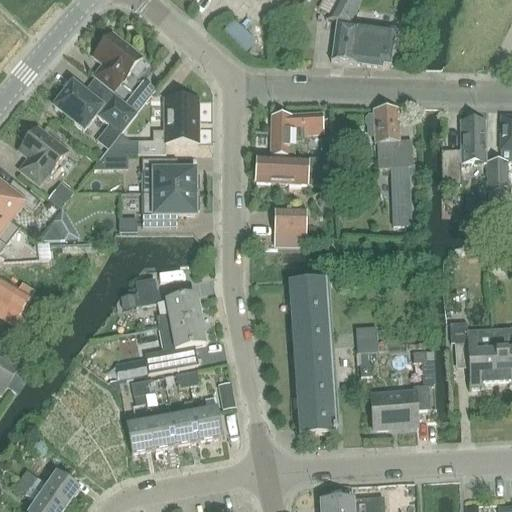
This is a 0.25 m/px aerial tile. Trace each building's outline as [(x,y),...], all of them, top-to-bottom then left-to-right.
[(390,67),(395,32),(349,26),(363,0),(337,0),(326,23),(336,24),(330,64),(356,68),(356,67),(382,71),(382,66),(390,67)] [(142,61),(111,37),(107,43),(102,44),(97,50),(98,55),(93,61),(103,68),(94,80),(113,95),(122,84),(123,84),(142,61)] [(125,106),(137,116),(155,93),(143,83),(125,106)] [(137,116),(125,106),(102,88),(91,102),(72,87),(63,98),(60,96),(52,106),(55,108),(53,110),(83,134),(96,118),(120,137),(137,116)] [(197,146),(197,102),(164,102),(164,134),(152,134),(152,145),(137,145),(137,158),(165,158),(165,146),(197,146)] [(411,144),(399,145),(398,113),(373,114),(373,118),(368,119),(365,122),(365,128),(371,133),(373,132),(374,147),(376,147),(378,173),(389,172),(393,230),(410,229),(407,171),(413,171),(411,144)] [(270,159),(294,160),(294,144),(303,144),(303,137),(323,136),(321,117),(271,120),(270,158),(270,159)] [(511,119),(500,119),(499,154),(511,154),(511,119)] [(460,154),(458,154),(441,155),(442,189),(461,188),(460,167),(470,167),(486,166),(485,155),(485,140),(484,124),(460,124),(460,140),(460,154)] [(37,131),(18,155),(28,163),(19,174),(39,189),(48,178),(48,179),(67,155),(37,131)] [(257,161),(256,187),(322,189),(322,164),(257,161)] [(141,163),(141,197),(199,197),(199,179),(194,179),(194,175),(169,175),(169,163),(141,163)] [(487,201),(506,200),(505,167),(486,168),(487,184),(487,201)] [(59,213),(73,196),(60,185),(46,202),(59,213)] [(0,217),(9,225),(10,224),(22,208),(32,216),(40,206),(18,189),(11,198),(0,189),(0,217)] [(199,197),(141,197),(141,231),(169,231),(169,219),(194,219),(194,215),(199,215),(199,197)] [(135,231),(134,206),(124,206),(125,231),(135,231)] [(304,212),(275,212),(275,250),(304,250),(304,212)] [(0,255),(19,232),(10,224),(9,225),(0,217),(0,255)] [(21,289),(19,293),(0,282),(0,306),(20,319),(33,296),(21,289)] [(135,311),(160,307),(156,282),(134,286),(136,297),(133,298),(135,311)] [(290,318),(324,316),(322,285),(288,287),(290,318)] [(157,332),(200,324),(195,299),(165,305),(167,318),(155,321),(157,332)] [(326,346),(324,316),(290,318),(293,348),(326,346)] [(204,348),(200,324),(157,332),(162,356),(144,359),(148,378),(197,369),(194,350),(204,348)] [(483,389),(496,388),(494,353),(493,332),(467,334),(467,326),(449,327),(450,347),(466,346),(469,392),(483,392),(483,389)] [(357,357),(377,356),(375,331),(355,333),(357,357)] [(511,331),(493,332),(495,385),(496,388),(508,387),(508,390),(511,390),(511,331)] [(328,376),(326,346),(293,348),(295,378),(328,376)] [(413,368),(426,367),(425,355),(412,357),(413,368)] [(0,399),(16,375),(0,364),(0,399)] [(197,374),(185,376),(188,390),(199,388),(197,374)] [(188,390),(185,376),(175,378),(178,392),(188,390)] [(331,406),(328,376),(295,378),(297,408),(331,406)] [(143,398),(154,396),(152,383),(141,385),(143,398)] [(143,398),(141,385),(131,387),(133,400),(143,398)] [(415,415),(429,414),(427,390),(412,391),(413,397),(370,400),(373,434),(390,433),(390,429),(416,427),(415,415)] [(233,399),(220,401),(223,413),(234,411),(233,399)] [(194,416),(193,417),(198,445),(221,441),(214,404),(207,406),(208,414),(194,416)] [(333,437),(331,406),(297,408),(299,439),(333,437)] [(186,418),(171,421),(176,450),(198,445),(193,417),(194,416),(193,408),(185,410),(186,418)] [(171,421),(148,425),(154,454),(176,450),(171,421)] [(130,458),(154,454),(148,425),(125,429),(130,458)] [(41,498),(61,511),(65,511),(78,494),(55,478),(48,488),(26,474),(20,483),(41,498)] [(61,511),(41,498),(20,483),(14,491),(36,505),(31,511),(61,511)] [(320,505),(320,511),(351,511),(351,503),(320,505)]
